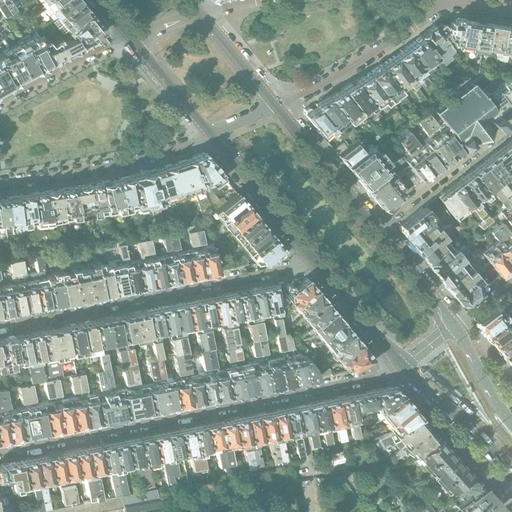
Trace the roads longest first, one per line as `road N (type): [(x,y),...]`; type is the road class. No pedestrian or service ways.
road 1 (residential): [(404,371),(0,452)]
road 2 (residential): [(0,325),(314,264)]
road 3 (residential): [(0,183),(134,161),(210,135)]
road 4 (residential): [(276,106),(447,3)]
road 5 (residential): [(376,227),(511,123)]
road 6 (secondary): [(210,135),(314,264)]
road 7 (secondary): [(376,227),(276,106)]
road 8 (secondary): [(404,371),(511,476)]
road 9 (residential): [(131,40),(87,54),(0,103)]
road 10 (secondary): [(314,264),(404,371)]
road 11 (secondary): [(454,327),(376,227)]
road 12 (secondary): [(131,40),(210,135)]
